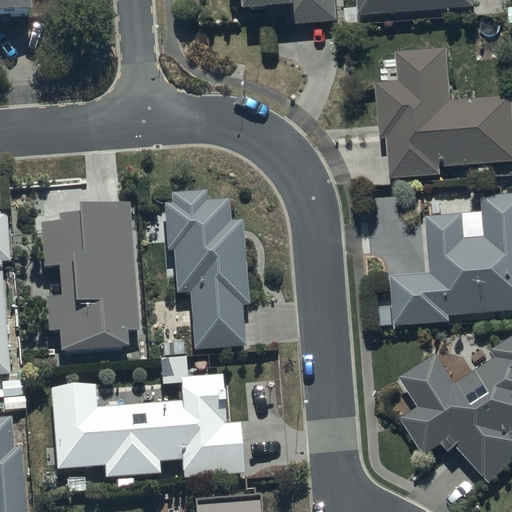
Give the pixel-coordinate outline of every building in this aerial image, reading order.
[(0,0),(0,19),(31,17),(29,0),(0,0)] [(248,0),(249,12),(270,11),(271,22),(290,21),(290,26),(338,23),(336,0),(248,0)] [(360,0),(361,17),(473,9),(472,0),(360,0)] [(450,52),(399,54),(400,83),(377,84),(379,140),(389,140),(390,179),(442,177),(442,170),(511,166),(511,98),(453,102),(450,52)] [(172,206),(163,207),(167,252),(172,251),(176,297),(191,295),(195,350),(244,346),(241,309),(249,308),(242,223),(230,224),(228,202),(205,203),(204,193),(172,196),(172,206)] [(463,214),(427,217),(432,276),(393,279),(397,328),(451,324),(451,317),(511,312),(511,194),(482,197),(485,238),(465,239),(463,214)] [(59,224),(40,225),(43,271),(58,270),(60,299),(44,300),(46,334),(58,334),(59,354),(127,350),(126,333),(139,332),(131,206),(78,210),(78,215),(59,217),(59,224)] [(0,376),(8,376),(0,265),(0,264),(10,263),(6,214),(0,214),(0,376)] [(436,353),(399,379),(419,409),(405,419),(424,447),(443,434),(449,443),(459,436),(490,480),(511,464),(511,336),(490,352),(494,358),(457,384),(436,353)] [(95,387),(50,391),(58,473),(104,468),(105,482),(162,477),(161,466),(181,464),(181,470),(167,472),(168,483),(242,475),(240,426),(225,427),(223,378),(178,380),(179,403),(97,410),(95,387)] [(0,511),(25,511),(21,450),(13,450),(11,420),(0,420),(0,511)] [(260,511),(260,500),(197,505),(197,511),(260,511)]
